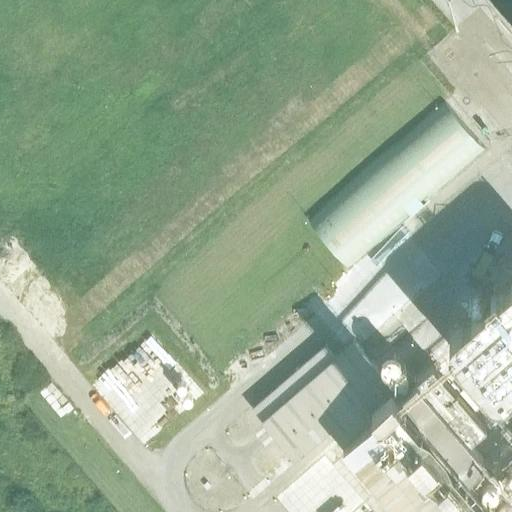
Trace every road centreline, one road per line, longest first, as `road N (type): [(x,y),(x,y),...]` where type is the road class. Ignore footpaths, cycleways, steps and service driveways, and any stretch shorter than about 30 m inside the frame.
road 1 (unknown): [(184,511),(159,476),(481,191),(511,175)]
road 2 (unknown): [(159,476),(0,300)]
